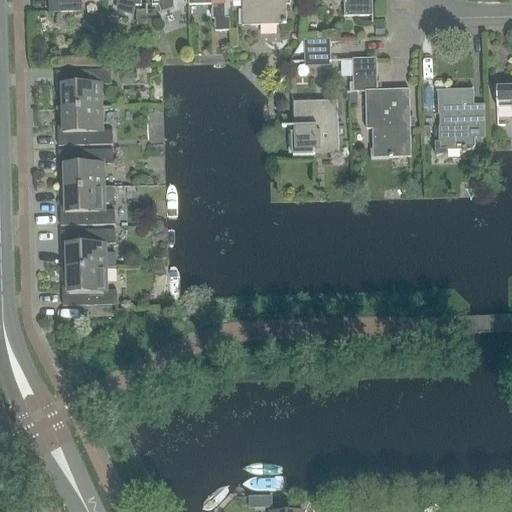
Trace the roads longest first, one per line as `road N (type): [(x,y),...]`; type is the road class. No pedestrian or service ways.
road 1 (tertiary): [(97,511),(20,353),(0,259)]
road 2 (tertiary): [(0,358),(76,511)]
